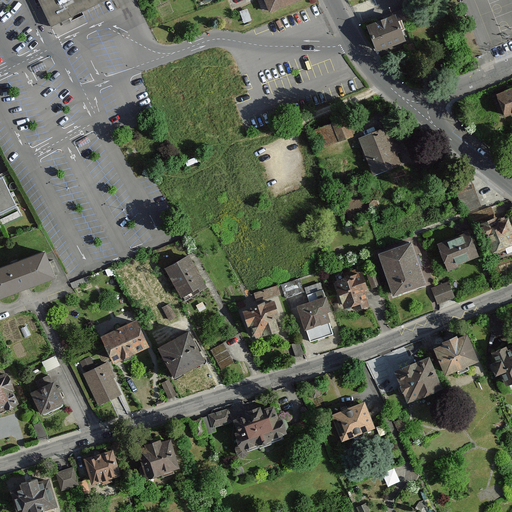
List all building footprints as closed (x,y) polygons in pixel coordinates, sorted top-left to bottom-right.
[(37,0),(51,27),(106,0),(37,0)] [(266,0),(271,13),(302,0),(266,0)] [(370,51),(401,41),(391,13),(361,23),(370,51)] [(511,90),(499,96),(509,118),(511,116),(511,90)] [(346,118),(316,125),(321,144),(351,136),(346,118)] [(361,139),(375,176),(403,166),(390,129),(361,139)] [(0,212),(17,204),(1,170),(0,170),(0,212)] [(467,211),(483,205),(473,179),(457,185),(467,211)] [(493,205),(469,214),(475,230),(483,227),(493,256),(511,248),(511,227),(506,210),(496,214),(493,205)] [(449,270),(477,258),(467,234),(439,246),(449,270)] [(380,251),(394,293),(424,283),(410,241),(380,251)] [(0,267),(0,296),(52,276),(42,250),(0,267)] [(168,269),(183,300),(205,289),(190,258),(168,269)] [(375,270),(367,272),(372,288),(380,285),(375,270)] [(336,279),(344,307),(353,304),(354,308),(369,303),(365,291),(369,290),(363,271),(336,279)] [(298,278),(283,283),(288,296),(303,291),(298,278)] [(433,290),(439,304),(455,297),(449,283),(433,290)] [(256,297),(280,294),(279,285),(255,288),(256,297)] [(299,307),(310,341),(333,334),(327,314),(332,313),(327,297),(299,307)] [(245,311),(256,339),(281,329),(276,317),(280,316),(274,300),(245,311)] [(102,334),(113,358),(146,344),(135,319),(102,334)] [(159,346),(174,375),(204,359),(189,331),(159,346)] [(434,345),(446,372),(477,359),(465,331),(434,345)] [(226,340),(212,347),(223,368),(236,361),(226,340)] [(510,386),(511,384),(511,350),(510,352),(509,347),(494,353),(499,364),(492,367),(496,378),(505,375),(510,386)] [(48,368),(61,363),(58,354),(44,359),(48,368)] [(399,374),(412,404),(444,391),(431,360),(399,374)] [(84,372),(98,402),(120,392),(106,361),(84,372)] [(0,373),(0,411),(20,403),(6,371),(0,373)] [(32,391),(42,414),(65,404),(55,382),(32,391)] [(333,412),(344,438),(373,426),(362,400),(333,412)] [(242,455),(247,455),(249,450),(284,438),(282,432),(286,430),(286,423),(283,417),(276,414),(272,404),(234,417),(235,433),(238,441),(235,447),(237,454),(242,455)] [(140,446),(148,476),(178,468),(170,438),(140,446)] [(86,455),(94,482),(118,475),(110,448),(86,455)] [(58,469),(63,488),(82,483),(77,465),(58,469)] [(388,483),(400,480),(398,468),(385,471),(388,483)] [(18,511),(40,511),(57,507),(47,476),(11,487),(18,511)]
